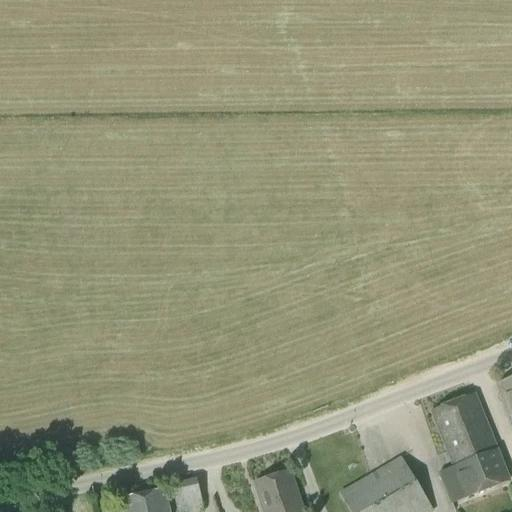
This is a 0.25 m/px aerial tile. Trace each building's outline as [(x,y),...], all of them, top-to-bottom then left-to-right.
[(507,417),(511,415),(511,380),(496,385),(507,417)] [(473,396),(431,413),(453,468),(495,452),(473,396)] [(495,452),(453,468),(438,474),(451,505),(507,483),(495,452)] [(348,511),(431,511),(401,459),(338,494),(348,511)] [(253,485),(262,511),(302,511),(290,473),(253,485)] [(176,511),(202,511),(203,511),(195,481),(172,487),(176,511)] [(124,511),(167,511),(164,492),(122,500),(124,511)]
